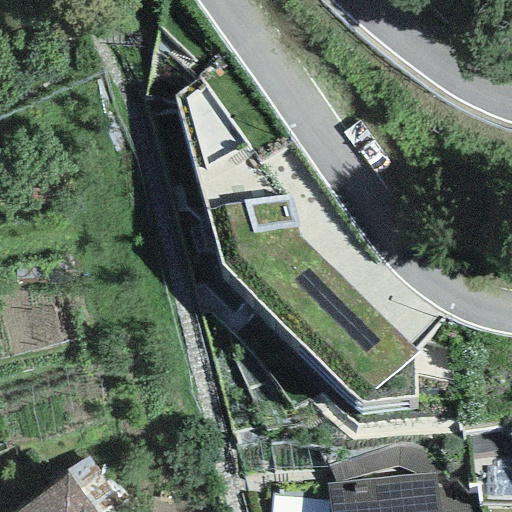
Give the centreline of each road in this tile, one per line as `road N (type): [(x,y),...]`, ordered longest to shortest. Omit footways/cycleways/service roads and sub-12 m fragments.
road 1 (tertiary): [(224,0),(401,249),(442,284),(511,311)]
road 2 (tertiary): [(511,94),(476,84),(370,0)]
